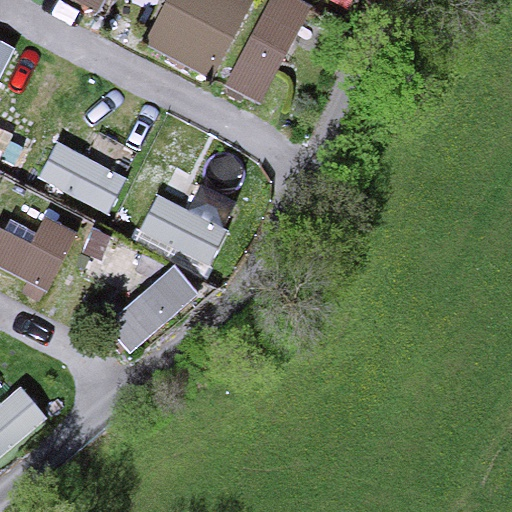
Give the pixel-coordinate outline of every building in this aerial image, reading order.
[(222,68),(254,0),(164,0),(148,34),(222,68)] [(267,0),(230,78),(267,96),(312,0),(267,0)] [(0,28),(0,79),(20,38),(0,28)] [(40,175),(112,208),(130,169),(58,136),(40,175)] [(212,259),(231,223),(161,188),(142,224),(212,259)] [(0,215),(0,257),(53,281),(80,219),(46,204),(35,231),(0,215)] [(141,341),(200,284),(172,255),(113,312),(141,341)] [(25,380),(0,398),(0,452),(51,413),(25,380)]
